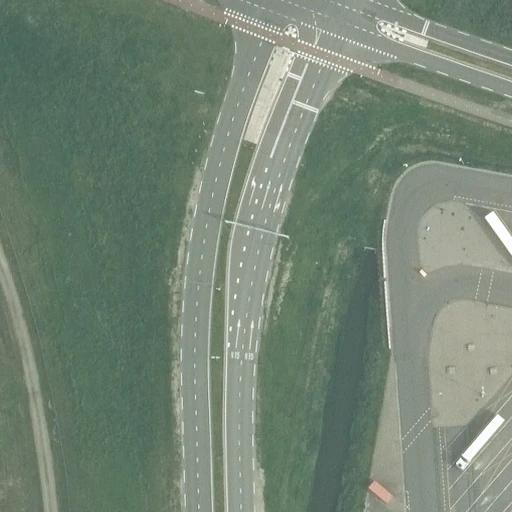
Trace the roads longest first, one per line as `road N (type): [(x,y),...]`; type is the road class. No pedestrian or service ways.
road 1 (unclassified): [(273,9),(205,234),(197,300),(198,511)]
road 2 (unclassified): [(243,511),(238,307),(249,247),(338,30)]
road 3 (unclassified): [(338,30),(511,92)]
road 4 (unclassified): [(511,58),(352,5)]
